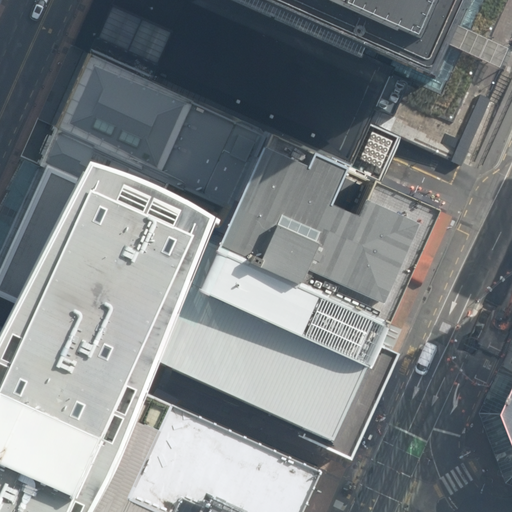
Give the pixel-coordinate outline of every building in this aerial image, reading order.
[(511,0),(95,0),(77,42),(89,47),(275,127),(316,145),(349,159),(368,167),(383,132),(465,167),(511,57),(511,0)] [(89,47),(56,122),(181,176),(242,202),(269,139),(275,127),(89,47)] [(181,176),(56,122),(39,161),(64,171),(188,224),(196,205),(173,195),(181,176)] [(334,193),(349,159),(316,145),(275,127),(269,139),(242,202),(225,241),(261,256),(302,274),(393,313),(442,199),(376,170),(368,188),(360,205),(334,193)] [(261,256),(225,241),(196,228),(188,224),(64,171),(39,161),(0,250),(0,297),(2,298),(147,361),(336,442),(347,447),(355,450),(400,346),(394,343),(382,338),(393,313),(302,274),(261,256)] [(0,511),(84,511),(110,464),(138,386),(143,373),(147,361),(196,228),(188,224),(64,171),(2,298),(0,302),(0,511)] [(511,397),(495,436),(510,474),(511,479),(511,397)]
